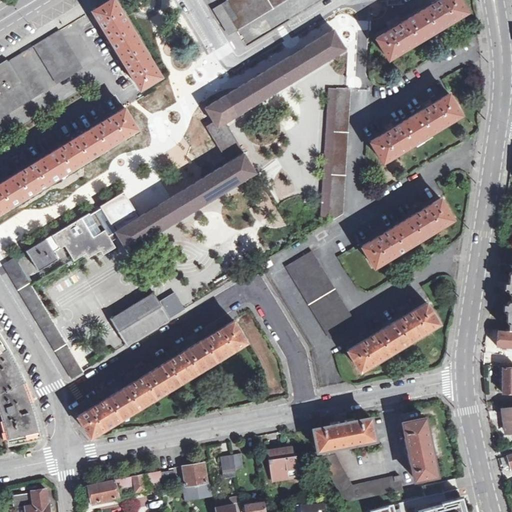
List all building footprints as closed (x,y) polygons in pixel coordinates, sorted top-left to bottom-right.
[(111,0),(109,0),(93,10),(103,27),(101,29),(102,31),(104,34),(107,33),(127,66),(124,68),(126,70),(127,73),(130,72),(140,89),(158,78),(153,69),(156,67),(142,45),(140,46),(130,30),(132,29),(117,4),(115,6),(111,0)] [(228,0),(221,5),(236,30),(285,0),(228,0)] [(376,38),(387,56),(388,56),(396,51),(398,53),(420,40),(418,37),(435,28),(436,30),(442,26),(459,16),(457,14),(465,9),(466,9),(460,0),(439,0),(438,1),(437,0),(432,0),(431,1),(432,4),(399,24),(397,21),(395,23),(392,25),(393,27),(376,38)] [(236,30),(221,5),(216,7),(214,8),(229,34),(231,33),(236,30)] [(116,231),(128,250),(256,173),(244,153),(225,121),(346,49),(334,29),(296,52),(205,107),(214,121),(206,126),(213,138),(228,162),(200,179),(153,208),(139,217),(118,229),(116,230),(116,231)] [(82,68),(59,30),(34,45),(57,83),(82,68)] [(8,61),(21,83),(10,90),(0,95),(0,117),(43,91),(21,54),(8,61)] [(0,66),(0,73),(10,90),(21,83),(8,61),(0,66)] [(0,95),(10,90),(0,73),(0,95)] [(337,88),(328,88),(320,217),(329,217),(337,88)] [(328,222),(340,215),(339,214),(338,215),(338,211),(343,211),(350,89),(347,89),(337,88),(329,217),(328,222)] [(382,159),(390,154),(392,156),(414,143),(413,140),(429,130),(431,133),(434,131),(447,123),(453,119),(452,117),(460,112),(449,94),(432,104),(430,101),(428,103),(425,104),(427,107),(393,127),(392,124),(389,126),(386,128),(388,130),(371,141),(382,159)] [(136,126),(125,107),(108,118),(106,115),(103,117),(100,118),(102,121),(69,141),(67,139),(65,140),(62,142),(63,145),(30,165),(29,162),(26,164),(23,166),(25,168),(0,183),(0,211),(12,204),(11,202),(28,191),(29,194),(51,180),(50,178),(66,168),(67,171),(90,157),(89,154),(105,144),(107,147),(129,133),(127,131),(136,126)] [(52,235),(60,249),(66,245),(74,259),(75,260),(87,253),(90,257),(102,250),(104,254),(117,247),(109,235),(116,231),(116,230),(113,225),(115,224),(118,229),(139,217),(135,212),(136,211),(124,191),(111,200),(101,205),(103,208),(92,215),(90,212),(52,235)] [(443,221),(451,216),(440,198),(424,208),(422,206),(419,207),(416,209),(418,212),(385,232),(384,230),(381,231),(378,233),(379,235),(362,246),(373,264),(382,259),(383,261),(406,247),(404,245),(420,235),(422,238),(445,224),(443,221)] [(36,244),(26,251),(38,270),(58,258),(46,239),(36,244)] [(353,320),(311,252),(287,266),(330,337),(342,329),(341,327),(353,320)] [(31,285),(15,257),(4,265),(38,322),(72,378),(83,370),(31,285)] [(169,318),(164,308),(159,301),(154,292),(111,319),(126,345),(146,332),(170,318),(169,318)] [(159,301),(164,308),(178,299),(174,292),(168,295),(161,299),(159,301)] [(164,308),(169,318),(184,309),(178,299),(164,308)] [(348,350),(359,368),(360,368),(368,362),(369,365),(392,351),(390,349),(406,339),(408,341),(417,336),(430,328),(429,326),(437,321),(438,320),(426,302),(409,312),(408,309),(405,311),(402,313),(404,316),(370,336),(369,333),(366,335),(363,337),(365,339),(348,350)] [(96,405),(78,415),(90,434),(98,429),(99,431),(238,346),(236,344),(245,339),(234,321),(217,331),(215,328),(213,330),(209,332),(211,335),(178,355),(177,352),(174,354),(171,355),(173,358),(140,378),(138,375),(136,377),(133,379),(134,381),(101,402),(99,399),(97,400),(94,402),(96,405)] [(511,332),(498,331),(497,347),(497,348),(511,349),(511,332)] [(10,443),(42,436),(40,426),(35,408),(28,387),(22,373),(10,350),(0,333),(0,406),(2,411),(5,421),(10,443)] [(511,366),(502,367),(502,384),(502,392),(511,392),(511,366)] [(511,407),(502,408),(503,419),(506,419),(507,424),(508,432),(511,431),(511,407)] [(403,489),(400,474),(352,484),(332,446),(365,441),(364,438),(375,436),(371,417),(368,418),(348,422),(348,419),(339,421),(336,422),(337,424),(314,429),(319,456),(345,502),(362,498),(403,489)] [(403,422),(415,479),(434,475),(432,465),(436,464),(428,427),(425,428),(422,418),(406,421),(403,422)] [(269,451),(273,478),(288,476),(287,469),(297,467),(295,455),(292,455),(291,448),(280,449),(269,451)] [(235,469),(244,467),(241,453),(233,455),(235,469)] [(236,476),(235,469),(233,455),(233,454),(224,456),(220,457),(223,478),(229,477),(236,476)] [(183,466),(186,485),(189,485),(189,487),(197,486),(197,483),(208,482),(204,462),(183,466)] [(169,471),(173,495),(180,494),(180,491),(176,470),(169,471)] [(160,471),(115,480),(88,485),(91,501),(118,495),(116,488),(134,484),(135,491),(146,489),(145,487),(162,484),(161,472),(160,471)] [(163,497),(173,495),(169,471),(161,472),(162,484),(163,497)] [(47,489),(12,496),(13,506),(26,505),(27,511),(52,511),(52,508),(51,504),(48,504),(47,489)] [(473,511),(468,493),(416,507),(416,511),(473,511)] [(241,511),(239,496),(229,498),(229,500),(216,501),(217,506),(216,506),(216,511),(241,511)] [(252,499),(244,500),(246,511),(265,511),(263,497),(252,499)] [(296,504),(296,511),(325,511),(326,502),(296,504)] [(406,511),(404,502),(367,511),(366,511),(406,511)]
